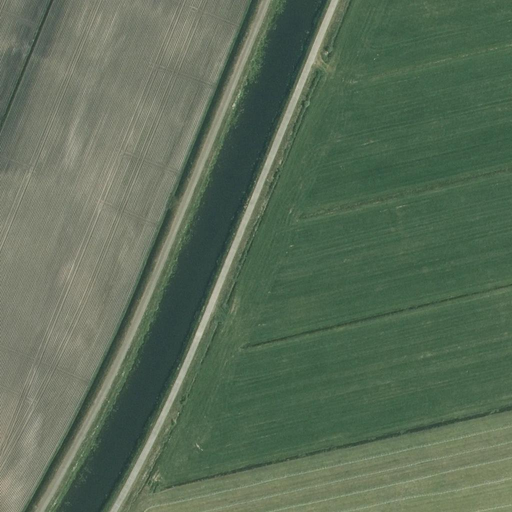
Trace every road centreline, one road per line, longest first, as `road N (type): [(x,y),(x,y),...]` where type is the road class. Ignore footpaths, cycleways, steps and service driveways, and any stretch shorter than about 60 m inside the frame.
road 1 (unclassified): [(38,511),(148,294),(265,0)]
road 2 (unclassified): [(112,511),(207,313),(334,0)]
